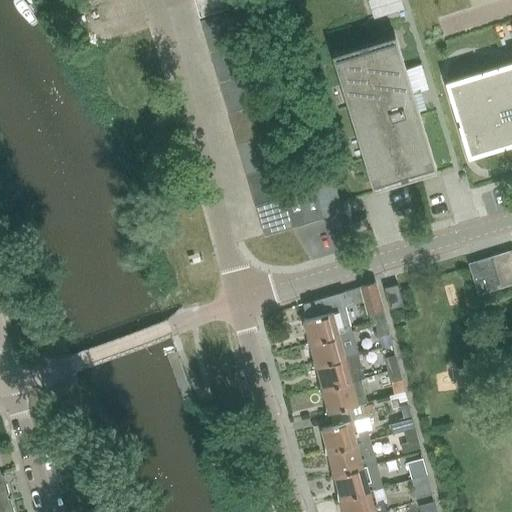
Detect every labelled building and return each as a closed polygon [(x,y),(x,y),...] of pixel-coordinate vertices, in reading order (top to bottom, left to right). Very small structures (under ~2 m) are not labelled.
[(194,0),(199,16),(229,7),(226,0),(194,0)] [(205,34),(234,26),(229,11),(200,20),(205,34)] [(209,50),(238,41),(234,26),(205,34),(209,50)] [(395,39),(334,58),(373,184),(434,166),(416,110),(419,109),(415,94),(412,95),(395,39)] [(214,65),(243,56),(238,41),(209,50),(214,65)] [(218,80),(247,71),(243,56),(214,65),(218,80)] [(511,62),(448,83),(470,155),(511,141),(511,62)] [(223,95),(252,87),(247,71),(218,80),(223,95)] [(79,84),(49,97),(84,174),(113,161),(79,84)] [(228,111),(256,103),(252,87),(223,95),(228,111)] [(232,126),(261,117),(256,103),(228,111),(232,126)] [(237,143),(266,135),(261,117),(232,126),(237,143)] [(241,158),(270,149),(266,135),(237,143),(241,158)] [(246,173),(274,164),(270,149),(241,158),(246,173)] [(250,187),(278,179),(274,164),(246,173),(250,187)] [(255,203),(283,194),(278,179),(250,187),(255,203)] [(323,216),(342,210),(333,179),(314,185),(323,216)] [(292,225),(323,216),(314,185),(283,194),(292,225)] [(264,234),(292,225),(283,194),(255,203),(264,234)] [(511,250),(491,257),(500,288),(511,284),(511,250)] [(478,295),(500,288),(491,257),(468,263),(468,265),(469,265),(478,295)] [(376,324),(386,321),(376,283),(362,286),(369,314),(373,313),(376,324)] [(390,309),(404,306),(398,284),(384,288),(390,309)] [(305,343),(352,330),(342,293),(304,303),(307,318),(302,319),(302,320),(303,320),(309,342),(305,343)] [(386,321),(376,324),(379,337),(390,334),(386,321)] [(358,354),(352,330),(305,343),(305,344),(310,343),(315,364),(311,366),(358,354)] [(344,358),(355,355),(358,354),(311,366),(311,367),(316,366),(322,388),(317,389),(317,390),(364,377),(361,366),(348,370),(344,358)] [(388,371),(399,368),(396,356),(385,359),(388,371)] [(392,383),(402,381),(399,368),(388,371),(392,383)] [(366,401),(360,379),(364,378),(364,377),(317,390),(318,391),(322,390),(328,411),(324,412),(324,413),(366,401)] [(391,398),(405,396),(403,382),(389,385),(391,398)] [(371,428),(368,417),(364,403),(367,403),(366,401),(324,413),(324,414),(330,412),(333,425),(320,428),(321,429),(322,429),(328,451),(323,452),(370,440),(368,429),(371,428)] [(404,430),(415,428),(412,416),(401,419),(404,430)] [(408,443),(418,441),(418,440),(415,428),(404,430),(408,443)] [(376,463),(374,455),(370,440),(323,452),(323,453),(328,452),(334,474),(329,475),(329,476),(376,463)] [(412,478),(427,474),(423,457),(407,461),(412,478)] [(336,499),(382,486),(376,463),(329,476),(330,476),(334,475),(340,497),(335,498),(336,499)] [(6,484),(3,482),(1,473),(0,473),(0,498),(7,497),(7,496),(9,493),(6,484)] [(431,487),(427,474),(412,478),(415,491),(416,498),(432,494),(430,487),(431,487)] [(372,504),(369,491),(383,488),(382,486),(336,499),(336,500),(341,498),(344,511),(378,511),(386,510),(383,501),(372,504)] [(0,511),(14,511),(13,508),(9,505),(7,497),(0,498),(0,511)] [(437,511),(437,509),(436,509),(434,502),(418,506),(419,511),(437,511)]
